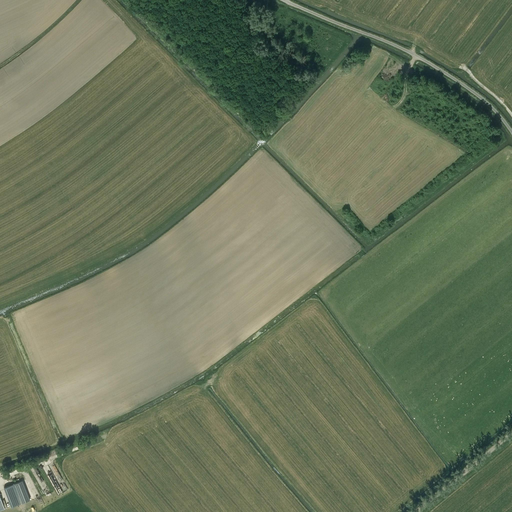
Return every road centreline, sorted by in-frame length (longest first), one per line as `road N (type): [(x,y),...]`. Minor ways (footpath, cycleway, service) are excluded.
road 1 (unclassified): [(283,0),(414,54),(480,97),(511,131)]
road 2 (unclassified): [(419,511),(511,435)]
